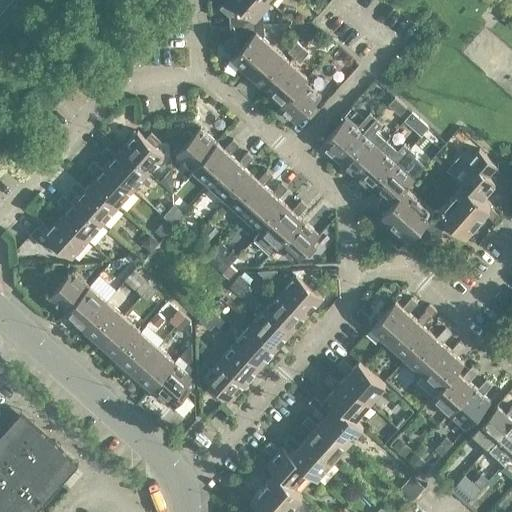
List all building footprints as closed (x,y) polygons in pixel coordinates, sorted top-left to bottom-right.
[(271,2),(269,0),(234,0),(237,2),(228,13),(229,14),(230,26),(256,25),(255,19),(271,2)] [(256,25),(230,26),(230,36),(228,39),(234,43),(240,49),(232,57),(250,72),(273,46),(256,30),(256,25)] [(294,57),(303,47),(296,41),(287,51),(294,57)] [(273,46),(250,72),(267,88),(291,61),(273,46)] [(300,62),(309,51),(303,47),(294,57),(300,62)] [(291,61),(267,88),(283,102),(284,103),(304,80),(305,80),(308,77),(291,61)] [(284,103),(283,102),(280,106),(298,122),(305,114),(311,119),(320,109),(314,104),(322,95),(305,80),(304,80),(284,103)] [(401,114),(407,107),(395,96),(389,103),(401,114)] [(322,144),(339,159),(376,118),(370,112),(357,127),(346,117),(322,144)] [(421,121),(413,113),(407,119),(416,127),(421,121)] [(376,118),(339,159),(356,175),(387,141),(375,130),(382,123),(376,118)] [(177,153),(194,169),(218,143),(200,127),(193,135),(187,130),(178,140),(184,145),(177,153)] [(138,131),(122,148),(149,172),(164,154),(156,147),(162,141),(152,132),(146,138),(138,131)] [(218,143),(194,169),(211,184),(235,158),(231,154),(240,144),(234,139),(225,149),(218,143)] [(387,141),(356,175),(373,190),(410,149),(404,142),(397,150),(387,141)] [(149,172),(122,148),(116,154),(107,146),(101,152),(111,161),(107,165),(134,189),(149,172)] [(410,149),(373,190),(390,204),(390,205),(407,187),(415,178),(403,168),(416,153),(410,149)] [(447,170),(455,176),(463,184),(463,183),(482,199),(497,182),(489,174),(497,164),(479,149),(471,158),(463,152),(447,170)] [(235,158),(211,184),(228,199),(252,173),(245,167),(254,157),(248,152),(239,161),(235,158)] [(134,189),(107,165),(103,169),(94,160),(88,166),(98,175),(92,182),(118,205),(134,189)] [(252,173),(228,199),(245,215),(269,188),(265,184),(273,175),(267,169),(258,179),(252,173)] [(118,205),(92,182),(86,189),(76,180),(70,186),(80,195),(77,198),(103,222),(118,205)] [(269,188),(245,215),(262,230),(285,203),(279,197),(288,188),(281,182),(273,192),(269,188)] [(390,205),(390,204),(375,221),(381,226),(388,218),(410,237),(417,229),(422,233),(432,233),(432,238),(444,237),(443,232),(453,231),(457,227),(466,234),(485,212),(493,220),(499,214),(482,199),(463,183),(463,184),(439,210),(434,211),(407,187),(390,205)] [(103,222),(77,198),(73,203),(63,194),(58,200),(67,209),(62,215),(88,239),(103,222)] [(285,203),(262,230),(253,239),(270,254),(278,245),(302,218),(298,215),(307,205),(301,200),(292,209),(285,203)] [(88,239),(62,215),(46,233),(54,240),(49,246),(59,255),(64,249),(72,257),(88,239)] [(302,218),(278,245),(296,261),(303,252),(309,258),(318,248),(312,242),(320,234),(302,218)] [(133,269),(127,263),(118,273),(124,279),(133,269)] [(230,277),(235,272),(229,267),(224,272),(230,277)] [(49,296),(67,311),(91,285),(73,269),(66,277),(60,272),(51,282),(57,287),(49,296)] [(250,283),(240,273),(235,280),(245,289),(250,283)] [(296,273),(281,290),(307,314),(323,297),(315,289),(320,283),(310,274),(305,280),(296,273)] [(142,295),(152,285),(145,278),(135,289),(142,295)] [(245,289),(235,280),(229,286),(239,295),(245,289)] [(91,285),(67,311),(84,326),(107,300),(91,285)] [(148,300),(157,289),(152,285),(142,295),(148,300)] [(307,314),(281,290),(266,307),(292,331),(307,314)] [(403,306),(396,300),(372,327),(390,342),(413,316),(409,312),(418,302),(412,297),(403,306)] [(107,300),(84,326),(101,342),(124,315),(107,300)] [(413,316),(390,342),(403,355),(398,361),(395,358),(386,368),(392,374),(406,357),(430,331),(424,325),(436,311),(430,306),(417,319),(413,316)] [(220,317),(210,307),(204,313),(215,323),(220,317)] [(266,307),(250,324),(277,348),(292,331),(266,307)] [(176,325),(186,315),(178,309),(170,319),(176,325)] [(215,323),(204,313),(199,320),(209,329),(215,323)] [(124,315),(101,342),(118,357),(141,330),(124,315)] [(182,330),(191,320),(186,315),(176,325),(182,330)] [(250,324),(235,341),(262,365),(277,348),(250,324)] [(430,331),(406,357),(423,372),(447,346),(443,342),(452,333),(446,327),(437,337),(430,331)] [(141,330),(118,357),(135,372),(158,345),(141,330)] [(447,346),(423,372),(441,388),(464,361),(458,355),(466,345),(460,340),(451,350),(447,346)] [(235,341),(220,358),(246,382),(262,365),(235,341)] [(158,345),(135,372),(151,387),(175,361),(158,345)] [(231,399),(246,382),(220,358),(204,376),(213,383),(207,389),(218,398),(223,392),(231,399)] [(386,385),(359,361),(353,368),(343,359),(337,366),(347,375),(344,378),(370,402),(386,385)] [(175,361),(151,387),(169,403),(176,394),(182,400),(191,390),(185,384),(193,376),(175,361)] [(464,361),(441,388),(433,396),(450,411),(473,385),(470,381),(478,372),(472,366),(463,375),(457,370),(465,361),(464,361)] [(370,402),(344,378),(340,382),(330,374),(325,380),(335,389),(328,396),(337,404),(337,403),(355,419),(370,402)] [(473,385),(450,411),(467,427),(491,400),(484,394),(493,384),(486,379),(478,388),(473,385)] [(337,403),(337,404),(331,410),(321,401),(315,407),(325,416),(322,420),(348,444),(364,426),(355,419),(337,403)] [(498,404),(472,432),(489,447),(511,421),(511,405),(506,412),(498,404)] [(348,444),(322,420),(318,424),(308,415),(302,421),(312,430),(306,437),(333,461),(348,444)] [(53,474),(55,472),(46,463),(57,451),(55,450),(21,419),(0,442),(0,511),(33,511),(41,504),(38,502),(49,489),(52,491),(61,481),(53,474)] [(511,421),(489,447),(505,462),(511,454),(511,421)] [(333,461),(306,437),(300,443),(291,435),(285,441),(295,450),(292,454),(291,454),(310,470),(309,471),(318,478),(333,461)] [(291,454),(292,454),(283,446),(279,451),(269,442),(264,448),(274,457),(268,463),(294,487),(295,487),(309,471),(310,470),(291,454)] [(61,444),(59,446),(55,450),(57,451),(46,463),(55,472),(62,465),(69,471),(79,461),(61,444)] [(294,487),(268,463),(263,469),(271,477),(252,498),(260,505),(255,510),(255,511),(286,511),(303,494),(295,487),(294,487)] [(479,463),(454,482),(467,498),(491,479),(479,463)] [(398,489),(412,501),(424,487),(411,474),(398,489)]
